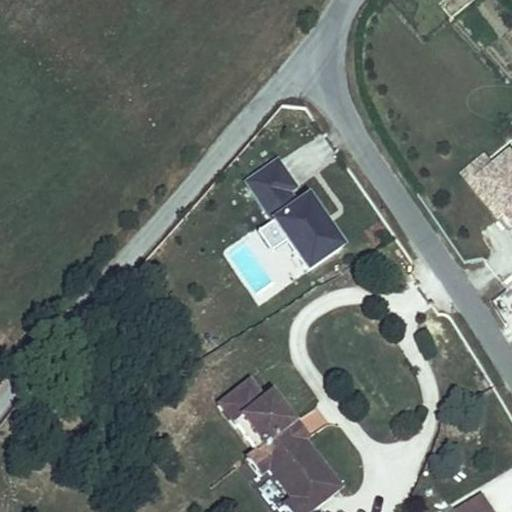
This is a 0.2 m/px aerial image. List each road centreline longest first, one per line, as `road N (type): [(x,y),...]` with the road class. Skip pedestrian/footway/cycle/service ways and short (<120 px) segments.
road 1 (track): [(0,406),(321,32)]
road 2 (unclassified): [(511,363),(339,92),(321,32),(344,0)]
